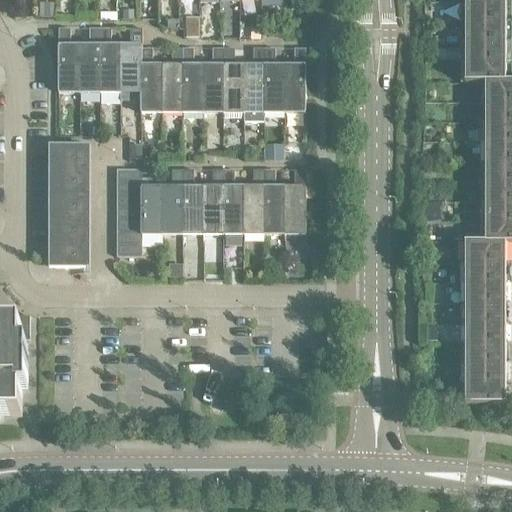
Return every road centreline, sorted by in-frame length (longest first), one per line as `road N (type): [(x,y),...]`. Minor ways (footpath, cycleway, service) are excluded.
road 1 (residential): [(375,300),(39,300),(24,279),(21,251)]
road 2 (tertiary): [(0,474),(376,471)]
road 3 (tertiary): [(375,300),(376,0)]
road 4 (residential): [(21,251),(22,78),(0,38)]
road 5 (tertiary): [(376,471),(375,300)]
road 6 (tertiary): [(376,471),(511,482)]
